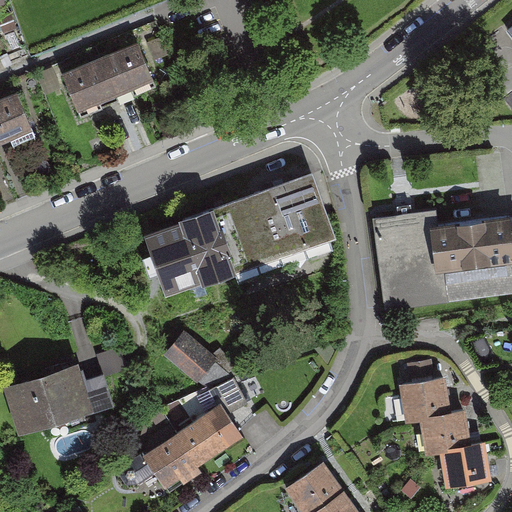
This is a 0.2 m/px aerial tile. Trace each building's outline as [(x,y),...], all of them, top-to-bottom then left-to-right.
[(139,44),(101,60),(119,103),(157,87),(139,44)] [(101,60),(63,75),(81,118),(119,103),(101,60)] [(16,95),(0,101),(0,146),(32,133),(16,95)] [(313,167),(147,225),(159,259),(170,289),(336,231),(313,167)] [(511,216),(440,224),(438,212),(406,216),(376,220),(387,310),(511,296),(511,216)] [(215,354),(183,328),(163,353),(195,379),(215,354)] [(102,349),(107,372),(126,368),(121,345),(102,349)] [(411,380),(401,381),(408,422),(423,419),(429,454),(442,451),(449,489),(495,481),(488,442),(473,445),(467,410),(452,412),(446,376),(434,378),(431,359),(408,363),(411,380)] [(82,361),(6,386),(21,433),(97,408),(82,361)] [(246,435),(223,401),(144,455),(123,469),(121,477),(125,485),(137,485),(155,476),(165,491),(246,435)] [(361,511),(327,461),(287,488),(303,511),(361,511)]
